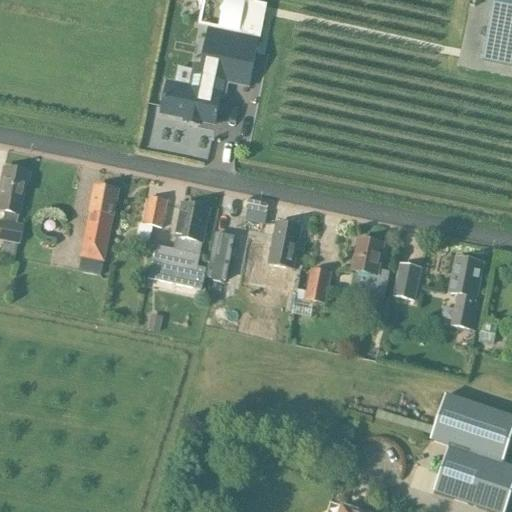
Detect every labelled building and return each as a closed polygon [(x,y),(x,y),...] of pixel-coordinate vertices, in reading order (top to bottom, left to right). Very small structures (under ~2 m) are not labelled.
[(198,77),(196,76),(193,91),(167,86),(162,114),(215,125),(220,99),(225,101),(229,85),(250,89),(266,6),(236,0),(203,0),(197,26),(208,29),(198,77)] [(511,0),(496,0),(483,61),(511,67),(511,0)] [(26,174),(3,169),(0,186),(0,212),(4,213),(2,222),(0,221),(0,242),(2,243),(0,253),(0,258),(14,261),(17,246),(20,246),(23,226),(16,225),(26,174)] [(95,187),(81,259),(82,259),(104,264),(118,192),(95,187)] [(138,196),(132,224),(140,225),(153,228),(162,230),(167,202),(138,196)] [(176,238),(174,251),(155,247),(148,280),(202,291),(207,270),(197,268),(199,257),(209,211),(183,206),(176,238)] [(300,228),(278,224),(269,266),(254,263),(249,284),(265,288),(262,303),(279,307),(287,269),(292,270),(300,228)] [(383,245),(358,240),(352,273),(357,274),(353,296),(384,302),(390,273),(378,271),(383,245)] [(483,265),(457,260),(450,295),(458,297),(451,328),(478,334),(485,300),(476,298),(483,265)] [(423,270),(400,265),(393,298),(416,303),(423,270)] [(332,274),(311,270),(305,302),(314,304),(325,306),(332,274)] [(163,317),(153,314),(149,330),(160,333),(163,317)] [(494,349),(498,329),(484,326),(479,346),(494,349)] [(377,352),(376,361),(383,362),(384,354),(377,352)] [(511,418),(446,397),(431,442),(450,448),(502,466),(511,436),(511,418)] [(511,468),(502,466),(450,448),(434,494),(487,511),(488,511),(504,511),(511,491),(511,468)]
